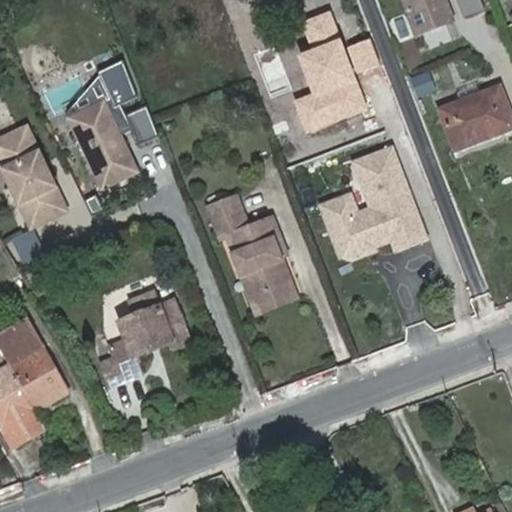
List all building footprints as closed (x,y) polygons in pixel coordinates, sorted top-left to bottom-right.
[(401,0),(418,40),(459,23),(449,0),(401,0)] [(481,0),(459,0),(466,18),(486,11),(481,0)] [(330,13),(302,24),(313,52),(299,57),(314,95),(295,103),(308,135),(371,111),(357,76),(380,67),(371,42),(345,52),(330,13)] [(267,60),(250,63),(254,85),(271,83),(267,60)] [(412,79),(418,97),(437,91),(431,73),(412,79)] [(459,93),(462,101),(481,94),(478,86),(459,93)] [(481,94),(462,101),(442,109),(457,148),(511,127),(511,118),(500,87),(481,94)] [(141,175),(107,101),(69,119),(103,193),(141,175)] [(30,124),(0,138),(0,168),(32,233),(74,213),(30,124)] [(391,150),(355,164),(372,210),(357,215),(353,213),(347,198),(322,208),(339,253),(348,255),(393,240),(397,251),(425,240),(391,150)] [(234,237),(259,297),(294,282),(283,256),(278,244),(284,241),(273,215),(250,224),(238,196),(206,209),(220,243),(234,237)] [(290,253),(284,241),(278,244),(283,256),(290,253)] [(42,271),(31,277),(40,294),(52,287),(42,271)] [(294,282),(259,297),(265,312),(300,298),(294,282)] [(137,345),(121,352),(125,363),(135,386),(153,379),(145,362),(183,346),(185,351),(201,344),(184,303),(169,309),(164,296),(139,306),(145,319),(129,326),(137,345)] [(10,366),(35,412),(69,393),(44,348),(41,350),(29,328),(0,345),(0,347),(1,350),(10,366)] [(125,363),(113,368),(122,391),(135,386),(125,363)] [(0,424),(13,448),(46,430),(35,412),(10,366),(0,372),(0,424)] [(494,511),(490,503),(476,511),(494,511)]
